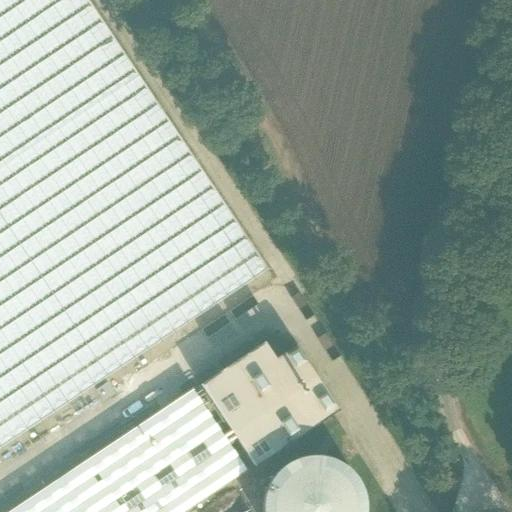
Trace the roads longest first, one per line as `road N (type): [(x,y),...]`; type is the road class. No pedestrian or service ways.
road 1 (unclassified): [(511,44),(453,362),(502,488)]
road 2 (unknown): [(88,0),(279,306)]
road 3 (unknown): [(279,306),(246,320),(0,487)]
road 4 (unknown): [(409,511),(279,306)]
